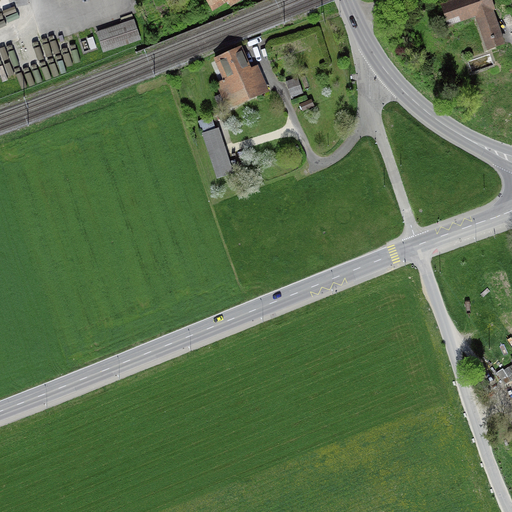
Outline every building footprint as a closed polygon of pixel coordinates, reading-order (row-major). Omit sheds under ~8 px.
[(0,0),(0,12),(10,9),(7,0),(0,0)] [(204,0),(211,11),(227,1),(229,6),(238,0),(204,0)] [(494,47),(502,44),(490,10),(493,9),(489,0),(455,0),(440,5),(447,25),(475,15),(487,50),(494,47)] [(103,52),(139,40),(132,22),(96,34),(103,52)] [(72,40),(36,52),(44,76),(80,64),(72,40)] [(220,111),(258,94),(239,50),(218,59),(227,79),(216,84),(221,94),(214,98),(220,111)] [(297,79),(285,83),(287,90),(299,86),(297,79)] [(216,179),(233,174),(218,128),(201,134),(216,179)]
